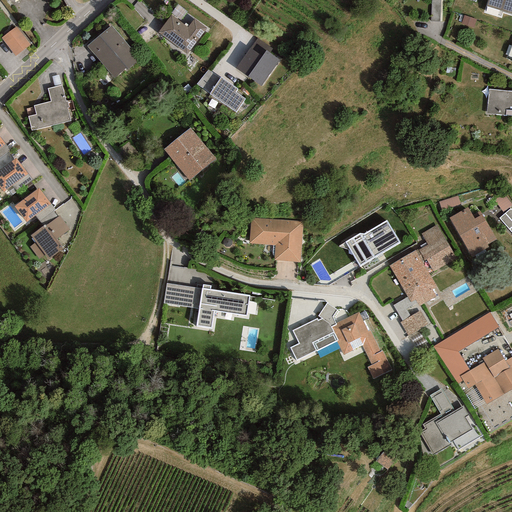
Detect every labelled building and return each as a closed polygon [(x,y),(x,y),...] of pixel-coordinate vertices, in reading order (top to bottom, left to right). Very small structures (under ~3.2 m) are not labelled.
[(439,22),(440,0),(431,0),(430,22),(439,22)] [(511,0),(487,0),(486,6),(511,14),(511,0)] [(178,4),(173,12),(182,18),(187,10),(178,4)] [(187,27),(171,15),(157,32),(186,55),(207,28),(194,19),(187,27)] [(475,20),(464,16),(461,24),(473,28),(475,20)] [(31,43),(17,26),(1,38),(15,56),(31,43)] [(111,26),(86,46),(114,78),(125,68),(127,70),(138,58),(111,26)] [(272,49),(257,38),(236,68),(261,86),(280,60),(269,53),(272,49)] [(220,78),(208,70),(196,85),(209,93),(220,78)] [(237,89),(220,77),(220,78),(209,93),(236,112),(244,99),(235,93),(237,89)] [(51,101),(33,106),(34,107),(26,109),(31,130),(70,121),(67,107),(68,107),(67,101),(65,101),(61,85),(47,88),(51,101)] [(511,91),(489,89),(486,114),(511,116),(511,91)] [(216,159),(190,128),(163,149),(189,181),(216,159)] [(10,151),(5,144),(0,147),(0,158),(8,152),(10,151)] [(0,169),(14,160),(8,152),(0,158),(0,169)] [(28,175),(16,158),(14,160),(0,169),(0,188),(3,192),(28,175)] [(50,204),(38,188),(14,207),(26,222),(50,204)] [(496,240),(482,215),(479,211),(472,215),(467,207),(449,218),(472,257),(488,247),(487,245),(496,240)] [(511,209),(511,208),(499,218),(511,233),(511,209)] [(44,225),(30,235),(35,243),(29,247),(39,259),(44,255),(48,260),(62,249),(61,247),(62,246),(57,239),(70,229),(59,216),(45,226),(44,225)] [(303,221),(251,217),(249,244),(275,246),(274,261),(300,262),(303,221)] [(359,233),(345,242),(338,246),(350,250),(359,267),(399,242),(386,220),(363,234),(359,233)] [(427,245),(418,250),(424,260),(426,259),(433,272),(456,259),(437,225),(421,234),(427,245)] [(424,260),(418,250),(417,249),(389,266),(407,297),(410,302),(415,299),(416,303),(418,306),(436,296),(432,290),(437,287),(429,274),(433,272),(426,259),(424,260)] [(211,286),(202,284),(202,289),(166,283),(163,303),(198,309),(196,327),(211,330),(214,311),(246,316),(250,295),(210,289),(211,286)] [(410,302),(407,297),(393,305),(402,321),(410,317),(406,309),(416,303),(415,299),(410,302)] [(257,313),(258,301),(249,300),(248,312),(257,313)] [(317,318),(292,331),(299,344),(290,348),(296,361),(315,350),(316,351),(336,341),(338,340),(331,327),(336,324),(335,323),(332,317),(337,310),(326,303),(318,316),(322,319),(318,321),(317,318)] [(428,324),(420,311),(410,317),(402,321),(400,323),(408,336),(428,324)] [(358,312),(335,323),(336,324),(331,327),(338,340),(336,341),(343,355),(353,351),(352,350),(361,345),(371,365),(367,367),(373,380),(392,371),(382,351),(380,352),(370,331),(368,332),(358,312)] [(458,352),(498,327),(489,312),(434,346),(457,384),(462,380),(460,376),(470,371),(458,352)] [(421,331),(410,337),(416,349),(427,342),(421,331)] [(511,357),(505,361),(497,349),(482,358),(484,362),(470,371),(460,376),(462,380),(468,389),(475,385),(486,405),(511,389),(511,357)] [(422,425),(424,429),(418,432),(432,455),(451,445),(449,442),(471,429),(464,417),(468,415),(463,405),(454,411),(441,389),(429,396),(440,414),(422,425)] [(388,466),(396,457),(384,449),(377,458),(388,466)]
